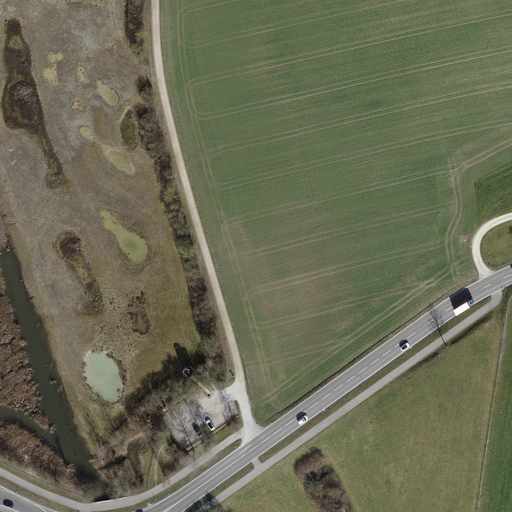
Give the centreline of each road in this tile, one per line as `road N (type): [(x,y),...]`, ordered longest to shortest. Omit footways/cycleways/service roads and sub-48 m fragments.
road 1 (track): [(156,0),(165,99),(240,374),(252,449)]
road 2 (secondary): [(511,274),(434,319),(179,501)]
